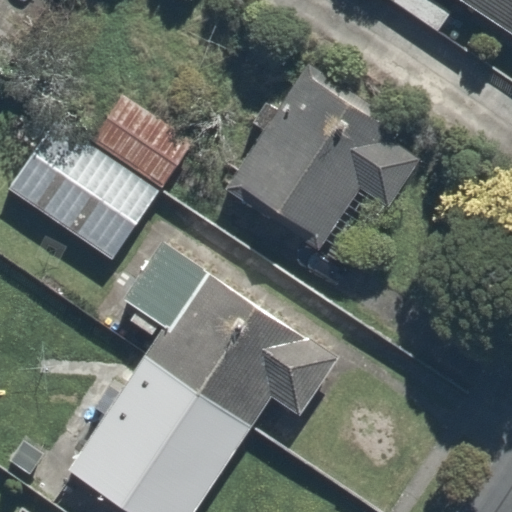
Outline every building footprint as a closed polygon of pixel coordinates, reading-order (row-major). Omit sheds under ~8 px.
[(511,0),(454,0),(511,34),(511,0)] [(172,177),(270,244),(351,126),(254,60),(172,177)] [(150,107),(117,85),(91,126),(162,172),(179,145),(141,120),(150,107)] [(0,193),(102,257),(154,173),(78,126),(69,141),(34,119),(0,174),(0,193)] [(60,468),(123,511),(178,511),(264,392),(294,414),(334,356),(204,265),(60,468)]
